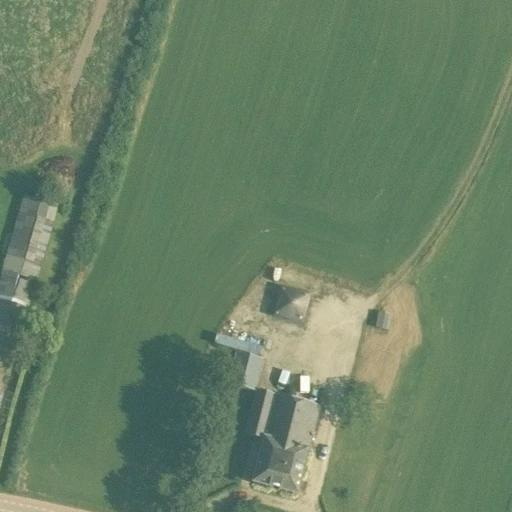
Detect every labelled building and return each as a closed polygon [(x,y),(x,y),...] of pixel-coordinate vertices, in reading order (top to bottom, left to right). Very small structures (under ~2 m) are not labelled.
[(0,342),(16,347),(57,206),(24,196),(0,278),(0,342)] [(303,322),(311,291),(281,284),(274,315),(303,322)] [(389,322),(376,319),(374,328),(387,331),(389,322)] [(251,392),(259,361),(235,355),(228,386),(251,392)] [(296,495),(308,449),(318,409),(256,393),(245,434),(263,439),(252,484),(296,495)]
